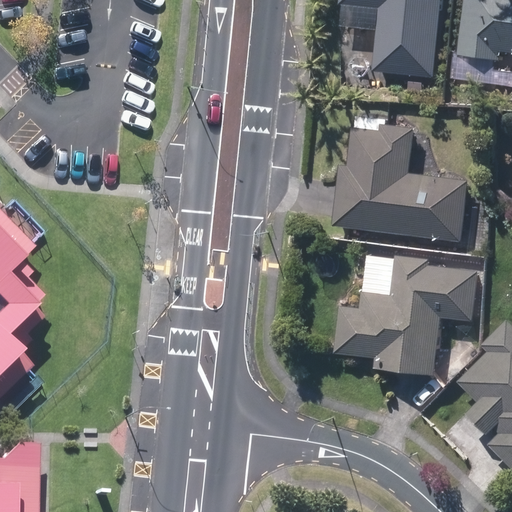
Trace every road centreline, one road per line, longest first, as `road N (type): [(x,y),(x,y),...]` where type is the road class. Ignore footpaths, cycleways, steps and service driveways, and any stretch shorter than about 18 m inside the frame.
road 1 (secondary): [(272,0),(246,261),(209,430)]
road 2 (secondary): [(209,430),(188,269),(216,0)]
road 3 (residential): [(439,511),(360,453),(209,430)]
